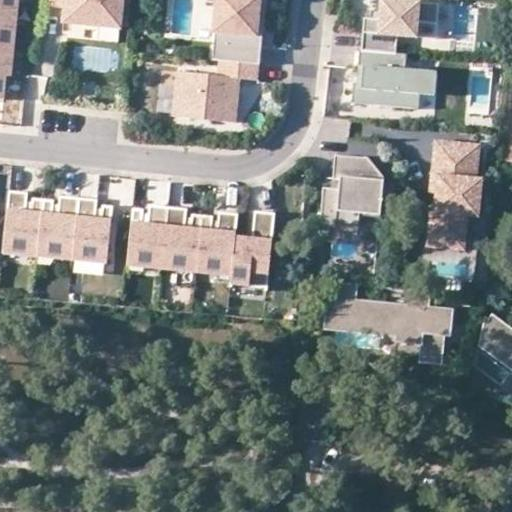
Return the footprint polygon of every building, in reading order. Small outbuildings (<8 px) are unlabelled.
[(21,0),(0,0),(0,19),(19,22),(21,0)] [(52,0),(52,6),(69,8),(67,30),(123,35),(126,0),(52,0)] [(258,65),(259,65),(261,48),(256,48),(257,35),(262,36),(265,0),(217,0),(212,60),(221,61),(258,65)] [(369,22),(366,55),(401,58),(402,40),(421,42),(422,27),(442,29),(444,9),(386,3),(384,23),(369,22)] [(0,56),(15,58),(19,22),(0,19),(0,56)] [(0,100),(6,101),(8,77),(13,78),(15,58),(0,56),(0,100)] [(258,65),(221,61),(220,76),(238,78),(256,80),(258,65)] [(234,123),(238,78),(220,76),(178,72),(174,117),(234,123)] [(40,101),(44,78),(29,76),(26,99),(40,101)] [(511,136),(503,136),(500,163),(511,164),(511,136)] [(482,149),(439,145),(436,180),(442,180),(441,197),(439,214),(436,214),(433,250),(468,253),(471,218),(482,219),(485,183),(479,182),(482,149)] [(344,183),(343,192),(329,191),(326,229),(364,232),(365,217),(385,219),(388,181),(372,161),(339,158),(337,182),(344,183)] [(24,260),(41,262),(47,205),(37,204),(36,207),(35,217),(30,216),(31,207),(32,198),(13,196),(7,254),(24,255),(24,260)] [(41,262),(61,264),(61,259),(76,261),(82,203),(64,201),(63,211),(62,219),(57,219),(58,210),(58,206),(47,205),(41,262)] [(91,267),(111,269),(117,212),(106,211),(105,215),(105,224),(99,223),(100,214),(101,205),(82,203),(76,261),(92,262),(91,267)] [(149,268),(166,270),(171,212),(153,211),(152,220),(151,229),(146,228),(147,219),(147,215),(136,214),(131,272),(148,273),(149,268)] [(182,277),(200,278),(205,221),(195,220),(194,224),(194,233),(189,233),(189,224),(190,214),(171,212),(166,270),(182,272),(182,277)] [(255,244),(238,242),(235,277),(234,282),(233,290),(271,294),(278,219),(258,217),(255,244)] [(238,242),(240,220),(221,218),(221,227),(220,236),(214,235),(215,226),(216,222),(205,221),(200,278),(218,280),(218,276),(235,277),(238,242)] [(338,311),(329,310),(328,330),(401,337),(402,329),(426,331),(424,350),(423,362),(447,364),(449,342),(455,343),(457,315),(433,313),(434,298),(412,296),(411,311),(360,306),(361,291),(340,289),(339,303),(338,311)] [(330,302),(329,310),(338,311),(339,303),(330,302)] [(511,330),(498,320),(494,325),(490,322),(484,345),(511,365),(511,330)] [(424,350),(426,331),(402,329),(401,337),(328,330),(328,336),(401,342),(400,348),(424,350)] [(482,352),(511,373),(511,365),(484,345),(482,352)] [(447,364),(423,362),(423,368),(446,370),(447,364)] [(325,395),(304,393),(301,436),(322,437),(325,395)] [(407,482),(380,482),(380,502),(407,501),(407,482)]
